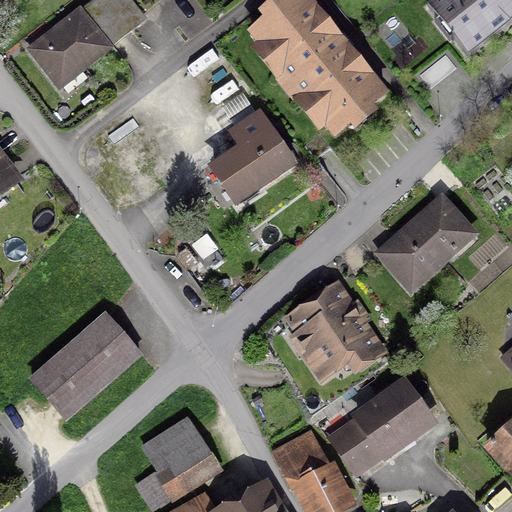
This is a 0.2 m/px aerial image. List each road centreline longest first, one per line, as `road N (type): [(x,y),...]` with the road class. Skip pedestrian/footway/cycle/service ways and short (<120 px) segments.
road 1 (residential): [(511,78),(201,349)]
road 2 (residential): [(201,349),(0,82)]
road 3 (residential): [(201,349),(16,511)]
road 4 (residential): [(296,511),(201,349)]
